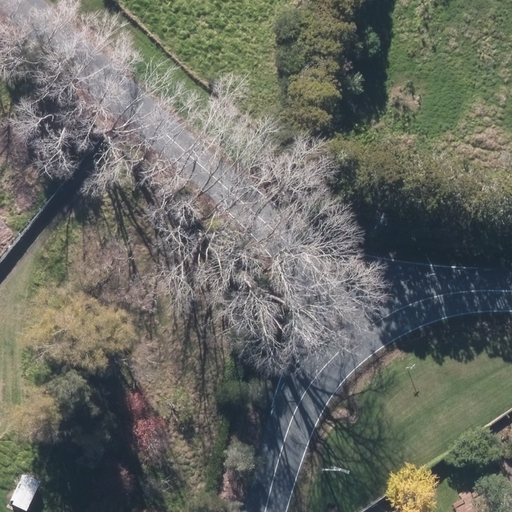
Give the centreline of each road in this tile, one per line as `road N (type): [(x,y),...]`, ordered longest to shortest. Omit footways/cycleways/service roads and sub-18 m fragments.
road 1 (unclassified): [(40,0),(399,308)]
road 2 (residential): [(271,511),(300,393),(347,342),(399,308)]
